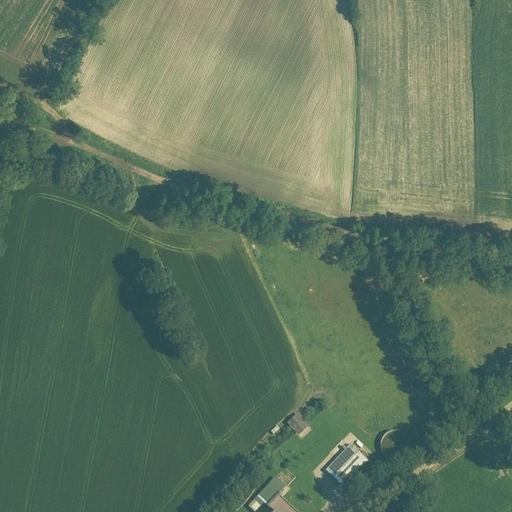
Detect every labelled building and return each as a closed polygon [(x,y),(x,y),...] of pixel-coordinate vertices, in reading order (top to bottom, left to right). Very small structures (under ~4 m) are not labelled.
[(308,427),(297,413),(284,423),(296,437),(308,427)] [(398,433),(394,432),(389,433),(385,435),(382,438),(380,442),(380,446),(381,451),(383,455),(386,458),(391,460),(396,460),(400,458),(404,455),(406,452),(407,447),(407,443),(405,439),(402,435),(398,433)] [(367,462),(349,443),(305,487),(324,505),(367,462)] [(257,495),(265,503),(284,484),(275,476),(257,495)] [(393,511),(386,503),(374,511),(393,511)]
